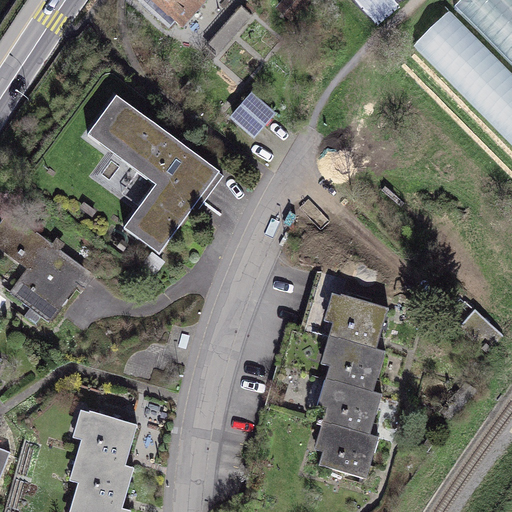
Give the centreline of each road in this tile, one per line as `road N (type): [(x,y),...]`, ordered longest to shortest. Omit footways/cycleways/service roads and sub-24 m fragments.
road 1 (residential): [(190,511),(221,359),(296,165)]
road 2 (track): [(416,0),(324,93),(296,165)]
